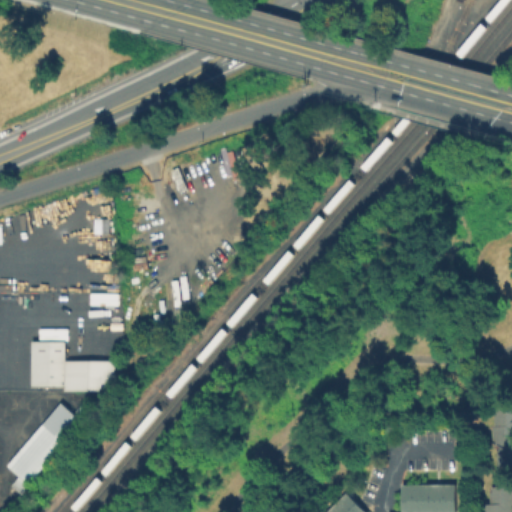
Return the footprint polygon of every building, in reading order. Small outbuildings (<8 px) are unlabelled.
[(64,358),(116,358),(116,388),(64,388),(64,384),(30,384),(30,339),(64,339),(64,358)] [(7,462),(58,400),(86,423),(35,485),(7,462)] [(493,463),(511,463),(511,404),(493,404),(493,463)] [(454,511),(454,481),(399,481),(399,511),(454,511)] [(487,511),(511,511),(511,483),(487,483),(487,511)] [(367,511),(345,489),(322,511),(367,511)]
